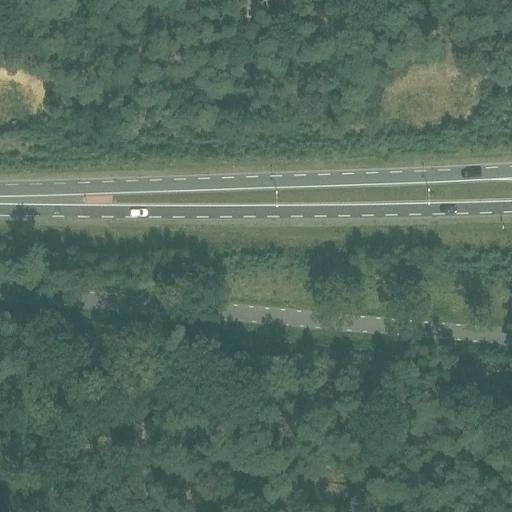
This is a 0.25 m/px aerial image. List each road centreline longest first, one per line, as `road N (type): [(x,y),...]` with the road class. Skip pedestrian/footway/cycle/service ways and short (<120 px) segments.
road 1 (unclassified): [(0,289),(511,336)]
road 2 (primary): [(511,172),(0,191)]
road 3 (primary): [(0,210),(511,207)]
road 4 (track): [(0,395),(117,351)]
